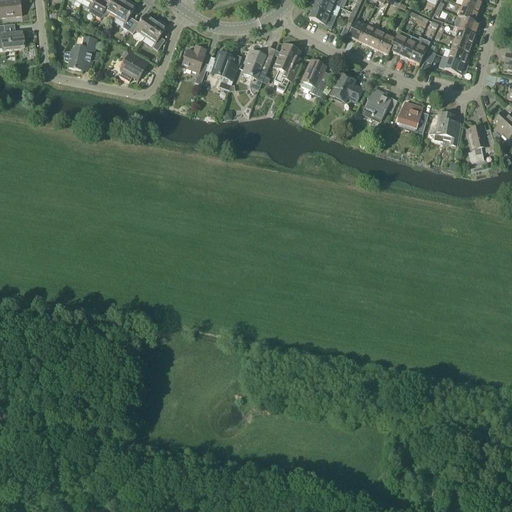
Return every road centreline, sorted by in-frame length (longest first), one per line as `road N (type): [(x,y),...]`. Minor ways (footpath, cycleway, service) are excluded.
road 1 (residential): [(273,17),(337,58),(462,102),(477,91),(501,0)]
road 2 (residential): [(184,13),(155,89),(140,97),(58,81),(45,70),(42,0)]
